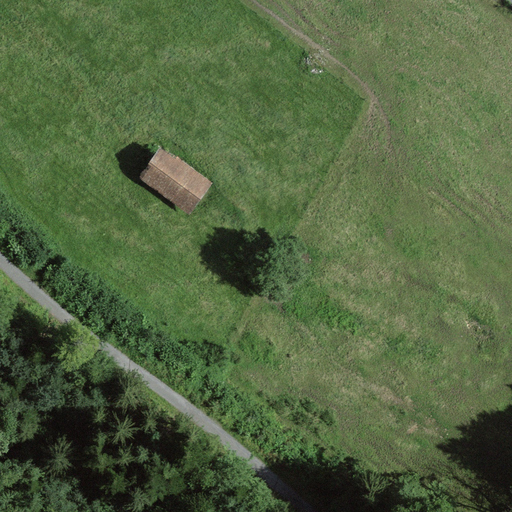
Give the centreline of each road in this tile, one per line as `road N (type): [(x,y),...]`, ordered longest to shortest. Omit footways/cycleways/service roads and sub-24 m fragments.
road 1 (track): [(0,253),(85,336),(165,387),(310,511)]
road 2 (track): [(110,511),(0,449)]
